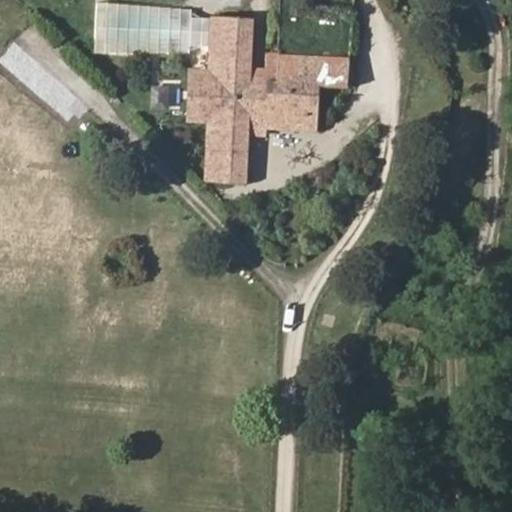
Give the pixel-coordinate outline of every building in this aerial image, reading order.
[(258,125),(258,77),(251,76),(251,63),(253,17),(217,15),(217,45),(225,46),(224,78),(207,77),(206,116),(221,117),(219,181),(251,181),(252,133),(253,125),(258,125)] [(224,78),(225,46),(217,45),(217,65),(195,66),(195,115),(206,116),(207,77),(224,78)] [(319,128),(322,81),(348,83),(350,52),(274,48),(274,51),(274,77),(258,77),(258,125),(278,126),(319,128)] [(274,77),(274,51),(265,51),(265,63),(258,63),(258,77),(274,77)] [(278,134),(278,126),(258,125),(253,125),(252,133),(278,134)]
